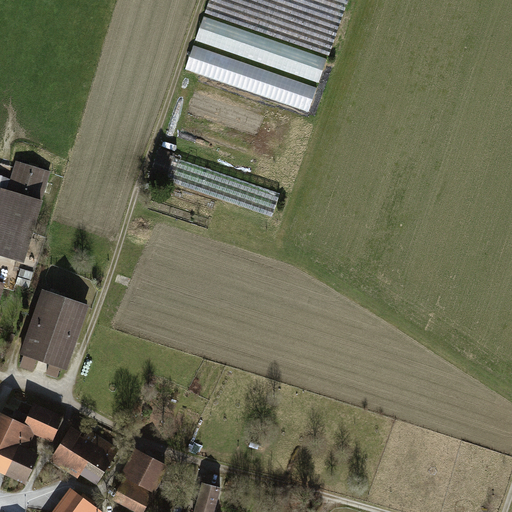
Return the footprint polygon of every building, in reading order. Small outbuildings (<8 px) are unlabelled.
[(210,0),(206,11),(280,41),(287,40),(287,42),(292,32),(290,25),(288,30),(285,17),(294,21),(299,20),(301,31),(294,33),(304,37),(305,42),(312,40),(305,37),(320,34),(320,35),(324,35),(326,29),(333,32),(335,25),(339,27),(349,0),(210,0)] [(205,17),(197,42),(321,81),(329,56),(205,17)] [(186,73),(312,109),(319,84),(194,48),(186,73)] [(157,149),(154,176),(172,177),(174,151),(157,149)] [(274,215),(282,192),(178,159),(171,182),(274,215)] [(54,171),(19,162),(10,189),(4,187),(0,199),(0,254),(33,264),(51,200),(46,199),(54,171)] [(95,307),(47,291),(27,352),(31,353),(26,367),(36,372),(42,359),(55,364),(51,373),(61,379),(65,369),(72,370),(95,307)] [(0,470),(32,487),(47,457),(30,449),(37,435),(57,444),(69,419),(41,405),(34,419),(10,408),(0,427),(0,470)] [(124,457),(79,428),(60,457),(105,486),(124,457)] [(153,511),(180,467),(140,443),(123,472),(131,477),(125,488),(130,491),(124,501),(142,511),(153,511)] [(220,511),(227,490),(209,484),(200,511),(220,511)] [(101,511),(72,490),(54,511),(101,511)]
